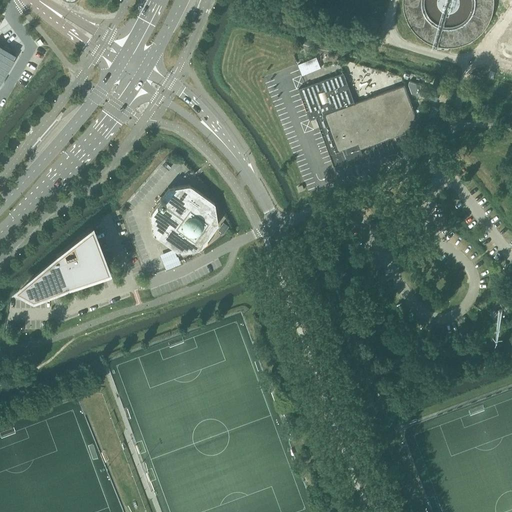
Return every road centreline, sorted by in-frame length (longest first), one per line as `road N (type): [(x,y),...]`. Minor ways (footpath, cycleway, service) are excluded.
road 1 (unclassified): [(381,511),(274,224)]
road 2 (secondary): [(0,233),(85,148),(143,73)]
road 3 (unclassified): [(274,224),(227,145),(143,73)]
road 4 (secondary): [(122,58),(0,206)]
road 5 (unclassified): [(274,224),(430,156)]
road 6 (unclassified): [(133,288),(165,281),(274,224)]
